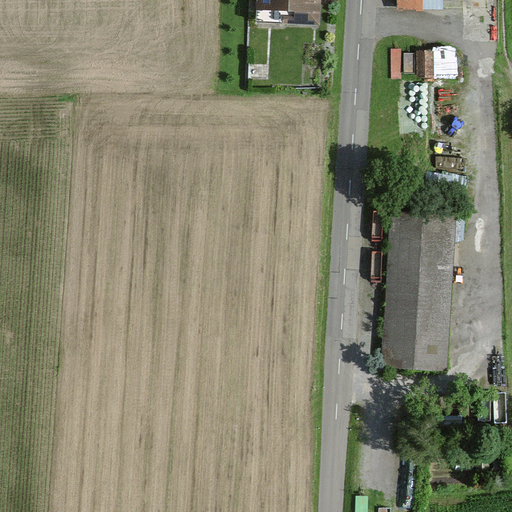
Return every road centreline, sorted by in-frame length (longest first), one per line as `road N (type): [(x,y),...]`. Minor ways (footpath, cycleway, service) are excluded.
road 1 (unclassified): [(327,511),(359,0)]
road 2 (track): [(511,82),(462,26),(357,21)]
